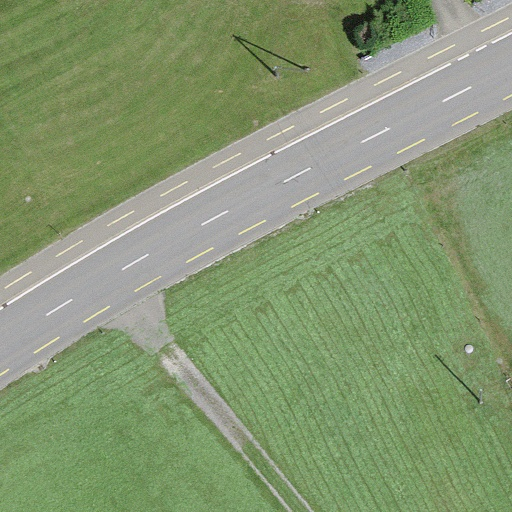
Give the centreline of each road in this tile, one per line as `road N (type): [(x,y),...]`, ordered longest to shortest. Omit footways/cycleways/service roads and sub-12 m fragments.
road 1 (primary): [(511,69),(111,277),(0,347)]
road 2 (track): [(111,277),(300,511)]
